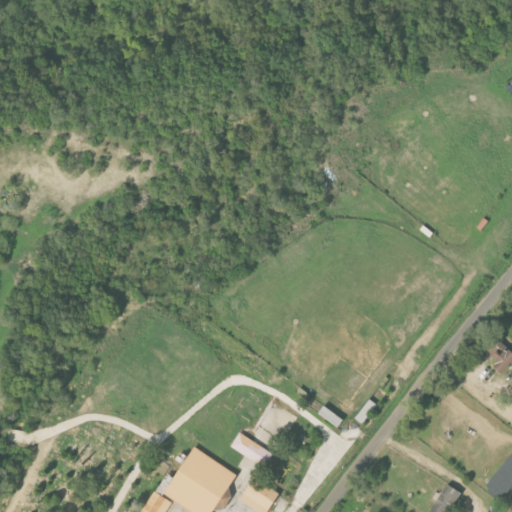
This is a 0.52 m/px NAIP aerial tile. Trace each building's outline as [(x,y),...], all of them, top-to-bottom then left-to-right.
[(511,365),(511,348),(511,347),(496,363),(506,372),(511,365)] [(345,418),(325,406),(319,414),(340,426),(345,418)] [(263,467),(273,453),(241,432),(232,446),(263,467)] [(214,511),(239,474),(197,446),(177,477),(170,473),(158,491),(190,511),(214,511)] [(511,455),(487,486),(503,500),(511,488),(511,455)] [(262,511),(270,511),(281,490),(254,478),(242,502),(262,511)] [(450,511),(464,493),(449,483),(438,500),(431,511),(450,511)] [(169,511),(175,503),(155,491),(142,511),(169,511)]
